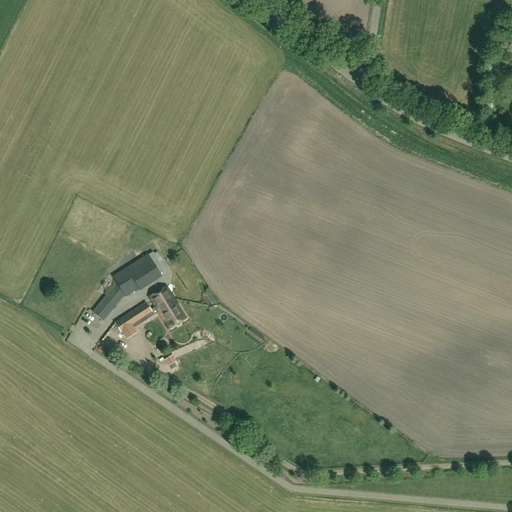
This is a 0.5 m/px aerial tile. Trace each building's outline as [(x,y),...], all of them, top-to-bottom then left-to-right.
[(125,296),(160,274),(165,271),(159,263),(155,256),(153,253),(149,256),(148,254),(112,276),(116,282),(93,312),(103,321),(124,294),(125,296)] [(150,298),(156,308),(162,304),(164,307),(175,300),(167,287),(150,298)] [(175,300),(164,307),(162,304),(156,308),(170,330),(187,319),(175,300)] [(121,333),(136,323),(152,313),(146,303),(115,324),(121,333)] [(156,354),(162,350),(158,345),(153,349),(156,354)]
